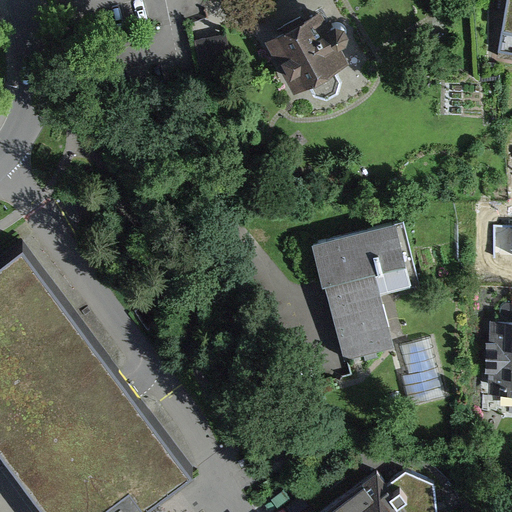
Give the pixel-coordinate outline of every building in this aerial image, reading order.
[(511,0),(503,50),(511,51),(511,0)] [(312,11),(265,36),(294,88),(349,57),(328,19),(319,23),(312,11)] [(225,33),(197,38),(204,75),(231,70),(225,33)] [(408,223),(321,244),(349,359),(401,347),(387,287),(422,278),(408,223)] [(511,317),(491,317),(488,390),(511,390),(511,317)] [(388,491),(375,475),(326,511),(434,511),(432,489),(405,478),(388,491)]
